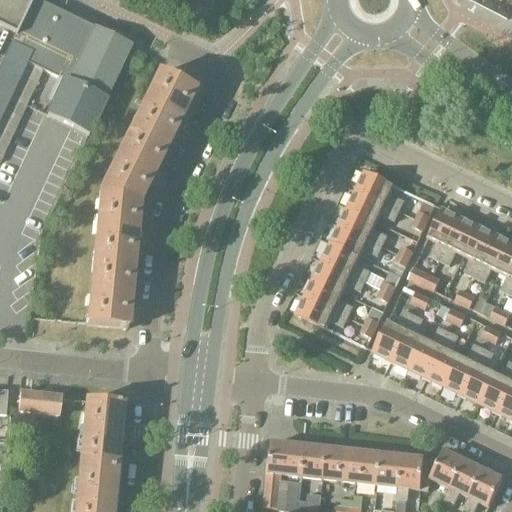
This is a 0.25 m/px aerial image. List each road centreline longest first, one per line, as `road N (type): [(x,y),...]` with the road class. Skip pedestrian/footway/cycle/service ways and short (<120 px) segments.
road 1 (tertiary): [(340,11),(276,103),(222,214),(188,373)]
road 2 (tertiary): [(209,375),(223,279),(246,203),(282,137),(359,32)]
road 3 (residential): [(178,42),(213,63),(226,84),(168,199),(147,370)]
road 4 (residential): [(511,456),(391,398),(255,382)]
road 5 (residential): [(255,382),(274,280),(352,134)]
road 6 (residential): [(511,208),(352,134)]
road 7 (residential): [(0,357),(147,370)]
road 8 (tertiary): [(389,33),(511,108)]
road 9 (residential): [(147,370),(136,511)]
road 10 (tertiary): [(188,373),(181,511)]
road 11 (tertiary): [(193,511),(209,375)]
road 12 (residential): [(243,511),(255,382)]
road 13 (tertiary): [(511,87),(408,14)]
